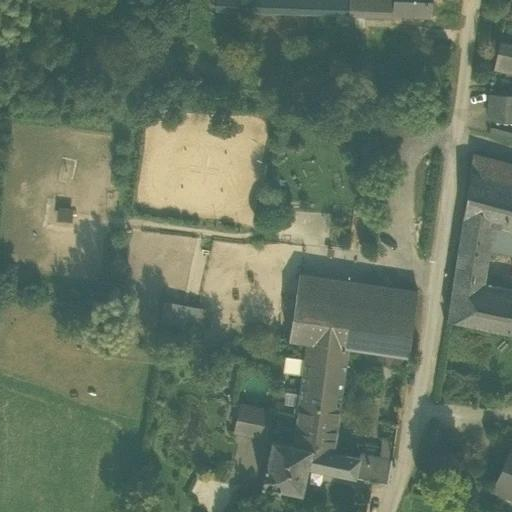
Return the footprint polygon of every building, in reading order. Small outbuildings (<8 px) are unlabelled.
[(216,0),(216,9),(316,14),(316,0),(216,0)] [(394,17),(394,15),(393,0),(316,0),(316,14),(394,17)] [(393,0),(394,15),(431,17),(431,12),(431,2),(431,0),(393,0)] [(494,70),(511,73),(511,46),(499,43),(494,70)] [(489,122),(511,123),(511,95),(490,94),(489,122)] [(511,165),(473,154),(470,172),(511,183),(511,165)] [(511,254),(511,183),(470,172),(457,256),(487,261),(488,261),(493,262),(496,250),(511,254)] [(448,321),(511,335),(511,296),(483,290),(485,276),(455,271),(448,321)] [(296,295),(415,313),(418,292),(299,274),(296,295)] [(348,348),(408,357),(415,313),(296,295),(288,340),(306,342),(348,348)] [(160,325),(198,333),(203,306),(166,298),(160,325)] [(312,433),(310,448),(311,448),(330,452),(335,446),(348,348),(306,342),(297,415),(295,431),(312,433)] [(235,432),(263,438),(269,412),(241,405),(235,432)] [(307,469),(307,467),(311,448),(310,448),(293,445),(274,440),(272,439),(271,441),(272,441),(266,466),(265,467),(264,469),(265,469),(265,470),(262,482),(262,483),(261,483),(261,485),(263,485),(264,485),(276,488),(277,488),(277,489),(279,489),(280,488),(281,488),(300,492),(300,493),(302,493),(302,491),(306,469),(307,469)] [(330,452),(311,448),(307,467),(335,473),(355,478),(359,458),(347,456),(330,452)] [(511,453),(494,491),(496,492),(496,491),(498,487),(510,492),(508,497),(511,498),(511,453)] [(355,478),(388,485),(392,460),(360,454),(359,458),(355,478)]
